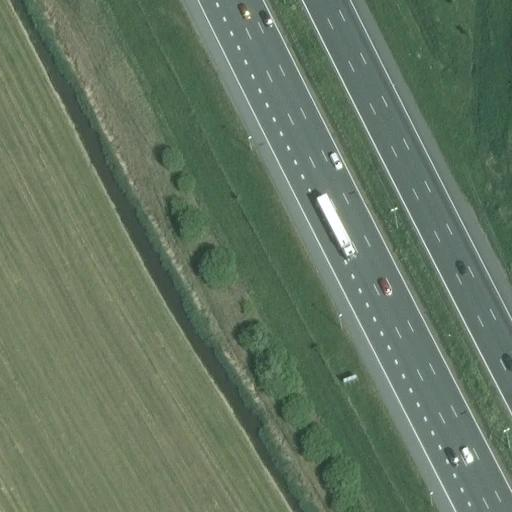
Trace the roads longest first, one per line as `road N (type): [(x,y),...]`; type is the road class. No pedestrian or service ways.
road 1 (motorway): [(238,0),(492,511)]
road 2 (motorway): [(511,379),(323,0)]
